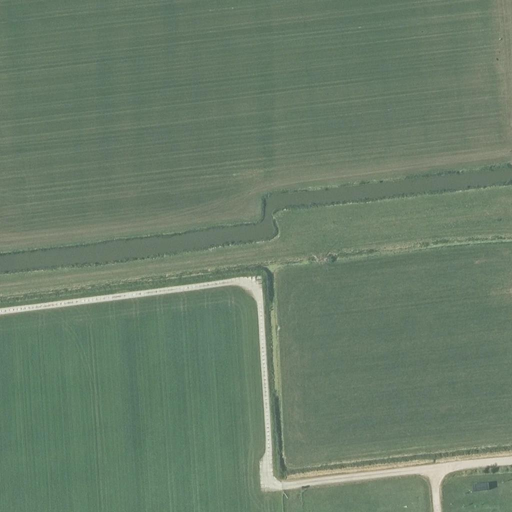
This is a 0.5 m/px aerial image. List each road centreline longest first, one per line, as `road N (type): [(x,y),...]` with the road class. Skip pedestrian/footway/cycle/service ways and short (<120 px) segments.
road 1 (track): [(0,313),(254,286),(270,485),(511,461)]
road 2 (track): [(0,288),(511,230)]
